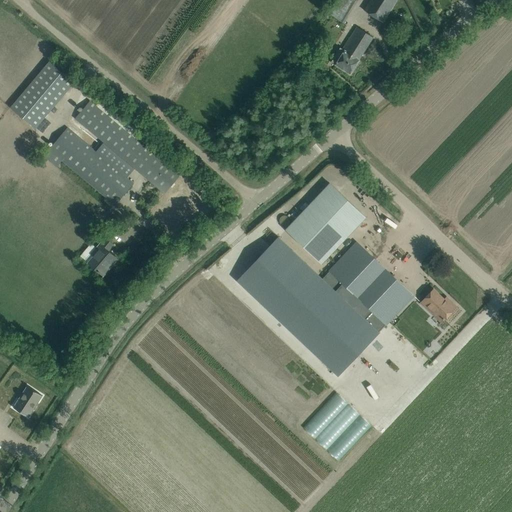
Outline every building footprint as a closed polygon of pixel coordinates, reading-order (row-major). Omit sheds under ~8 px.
[(339,0),(330,15),(342,23),(354,4),(348,0),(339,0)] [(383,22),(396,0),(369,0),(363,9),(383,22)] [(341,48),(331,62),(335,64),(350,74),(373,37),(357,27),(342,49),(341,48)] [(313,37),(311,39),(315,41),(313,44),(319,47),(322,41),(317,38),(316,38),(313,37)] [(50,61),(11,108),(35,128),(75,82),(50,61)] [(75,118),(104,143),(96,152),(68,128),(44,156),(57,167),(63,160),(115,204),(133,184),(127,179),(135,169),(164,193),(179,176),(90,101),(75,118)] [(286,229),(322,264),(366,217),(330,183),(286,229)] [(404,224),(393,234),(397,238),(408,228),(404,224)] [(278,237),(237,280),(338,376),(379,332),(378,331),(386,324),(387,324),(414,296),(357,241),(329,270),(330,271),(323,278),(278,237)] [(90,264),(103,275),(109,268),(108,267),(116,257),(108,250),(113,244),(105,238),(96,248),(100,251),(90,264)] [(444,300),(434,289),(422,301),(443,321),(456,306),(447,297),(444,300)] [(394,323),(426,354),(435,345),(403,314),(394,323)] [(28,386),(14,407),(28,417),(42,395),(28,386)]
